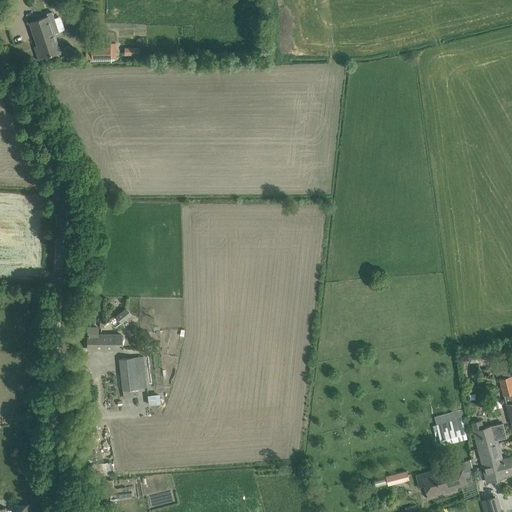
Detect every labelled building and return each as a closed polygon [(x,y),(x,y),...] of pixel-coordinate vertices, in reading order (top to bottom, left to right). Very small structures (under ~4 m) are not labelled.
[(39,19),(29,23),(35,40),(37,45),(34,46),(36,52),(39,51),(41,58),(51,55),(60,51),(54,34),(54,33),(59,32),(52,12),(47,14),(48,16),(39,19)] [(96,45),(90,45),(90,58),(90,61),(111,61),(111,58),(114,58),(114,44),(108,44),(108,48),(96,48),(96,45)] [(140,47),(126,47),(126,54),(140,55),(140,47)] [(132,315),(126,308),(116,317),(122,324),(132,315)] [(97,335),(97,328),(88,328),(88,349),(122,349),(122,335),(97,335)] [(169,343),(168,329),(159,330),(160,343),(169,343)] [(129,358),(119,359),(123,390),(146,387),(143,356),(129,358)] [(504,395),(511,393),(511,375),(506,376),(505,373),(499,375),(504,395)] [(149,394),(150,404),(163,403),(162,393),(149,394)] [(460,410),(434,417),(439,434),(436,435),(439,443),(441,442),(442,444),(467,438),(460,410)] [(480,420),(471,423),(473,430),(475,437),(478,448),(497,443),(497,440),(506,437),(504,429),(504,428),(502,422),(482,428),(480,420)] [(497,443),(478,448),(480,456),(483,467),(503,462),(502,459),(497,443)] [(486,481),(499,478),(507,476),(506,472),(511,470),(511,461),(511,459),(503,462),(483,467),(486,481)] [(455,487),(467,484),(461,462),(416,475),(419,487),(424,486),(427,497),(456,489),(455,487)] [(407,470),(382,476),(384,483),(387,482),(388,486),(409,480),(407,470)] [(88,493),(88,511),(98,511),(99,493),(88,493)] [(501,511),(497,496),(493,497),(482,501),(484,511),(501,511)]
